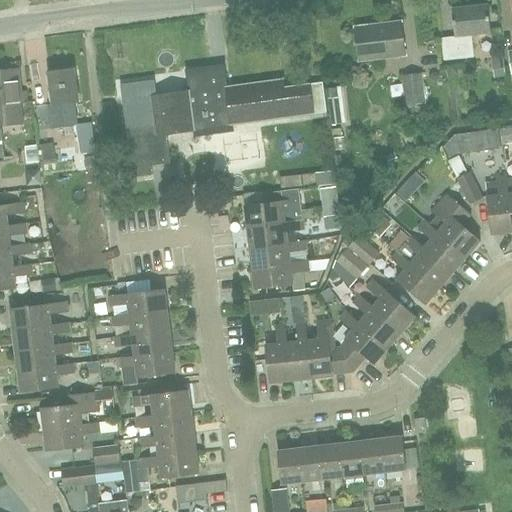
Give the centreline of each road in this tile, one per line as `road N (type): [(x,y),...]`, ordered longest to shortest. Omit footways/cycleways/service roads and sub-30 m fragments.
road 1 (residential): [(511,277),(419,370),(372,404),(239,420)]
road 2 (residential): [(239,420),(220,384),(197,204)]
road 3 (residential): [(0,29),(207,0)]
